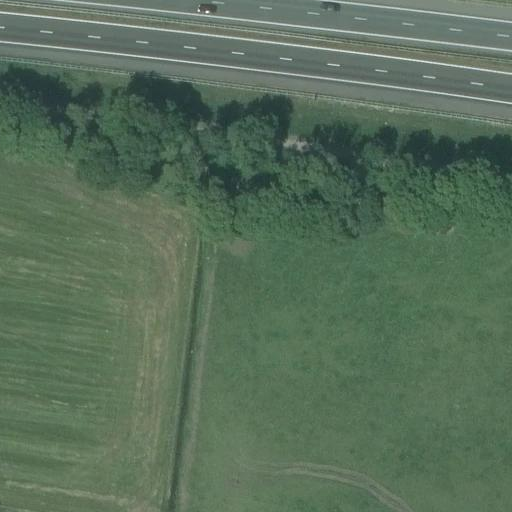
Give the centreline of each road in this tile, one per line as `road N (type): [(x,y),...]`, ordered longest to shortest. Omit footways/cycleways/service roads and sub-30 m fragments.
road 1 (unclassified): [(511,176),(0,93)]
road 2 (motorway): [(0,35),(511,96)]
road 3 (motorway): [(511,43),(151,0)]
